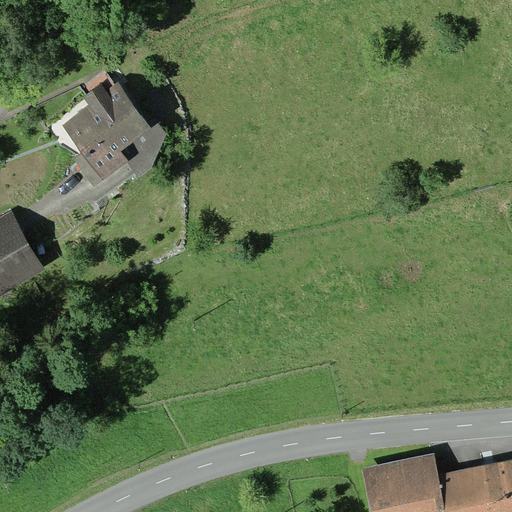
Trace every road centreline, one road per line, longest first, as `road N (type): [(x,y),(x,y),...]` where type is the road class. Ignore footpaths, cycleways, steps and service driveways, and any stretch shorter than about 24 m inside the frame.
road 1 (tertiary): [(92,511),(139,486),(242,452),(511,421)]
road 2 (residential): [(93,0),(0,107)]
